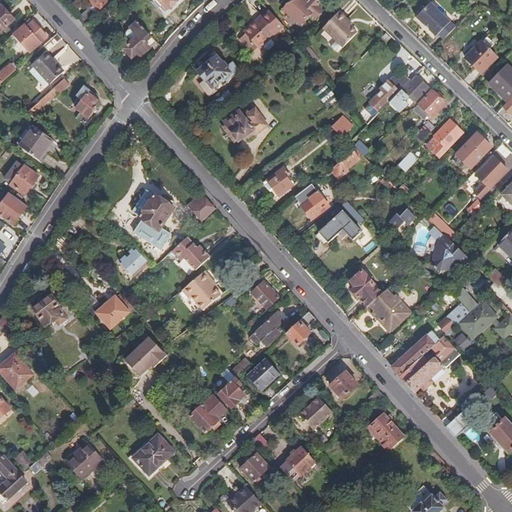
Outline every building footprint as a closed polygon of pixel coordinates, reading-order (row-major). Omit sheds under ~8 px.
[(89,8),(77,18),(85,26),(107,7),(109,5),(105,0),(88,0),(94,6),(91,9),(89,8)] [(175,1),(175,0),(157,0),(167,11),(176,3),(175,1)] [(317,6),(319,3),(316,0),(291,0),(283,9),(299,24),(310,13),(316,17),(322,11),(317,6)] [(443,40),(457,26),(431,1),(416,18),(424,26),(425,24),(429,28),(427,29),(435,37),(438,34),(443,40)] [(0,8),(0,33),(15,20),(2,6),(0,8)] [(283,26),(270,11),(263,18),(257,23),(256,21),(244,33),(245,34),(240,39),(249,49),(255,44),(258,47),(259,49),(262,46),(270,38),(283,26)] [(339,11),(323,28),(335,40),(330,45),(337,52),(357,32),(349,25),(345,21),(347,19),(339,11)] [(32,22),(30,19),(14,34),(31,53),(48,37),(43,32),(43,31),(33,21),(32,22)] [(141,57),(157,43),(139,23),(126,34),(133,42),(125,49),(133,58),(138,54),(141,57)] [(275,44),(270,38),(262,46),(267,51),(275,44)] [(481,73),(497,57),(481,41),(465,57),(481,73)] [(252,52),(258,47),(255,44),(249,49),(252,52)] [(316,64),(321,60),(307,44),(303,48),(316,64)] [(63,71),(46,52),(33,65),(49,83),(63,71)] [(226,66),(218,55),(202,68),(207,77),(210,76),(216,84),(224,79),(228,81),(234,73),(240,68),(233,60),(226,66)] [(413,74),(417,69),(408,60),(404,64),(413,74)] [(265,65),(270,70),(274,67),(270,61),(265,65)] [(0,85),(17,70),(11,63),(0,72),(0,85)] [(511,97),(511,70),(507,66),(489,84),(508,102),(511,97)] [(389,101),(399,91),(410,80),(399,69),(379,89),(381,90),(369,103),(371,105),(379,112),(389,101)] [(413,102),(428,88),(416,76),(401,90),(404,94),(413,102)] [(69,85),(64,79),(55,88),(58,93),(60,94),(69,85)] [(325,83),(314,92),(328,108),(338,99),(325,83)] [(76,109),(89,119),(100,103),(88,95),(90,91),(84,87),(76,96),(79,99),(77,102),(80,105),(76,109)] [(55,88),(27,114),(32,117),(58,93),(55,88)] [(432,117),(445,104),(431,90),(418,103),(419,104),(429,114),(432,117)] [(403,95),(399,91),(389,101),(393,106),(401,97),(403,95)] [(413,102),(404,94),(403,95),(401,97),(411,107),(414,103),(413,102)] [(511,97),(508,102),(503,107),(511,115),(511,114),(511,97)] [(429,114),(419,104),(413,110),(423,121),(429,114)] [(379,112),(371,105),(365,110),(373,117),(379,112)] [(226,120),(227,122),(240,139),(254,128),(256,131),(268,122),(256,106),(250,110),(248,108),(245,111),(250,117),(247,118),(239,107),(233,111),(234,113),(226,120)] [(342,115),(337,120),(347,130),(352,125),(342,115)] [(337,120),(331,126),(341,136),(347,130),(337,120)] [(435,135),(435,136),(442,142),(433,151),(439,156),(462,132),(450,120),(435,135)] [(240,139),(227,122),(223,125),(236,142),(240,139)] [(421,140),(431,130),(424,124),(415,135),(421,140)] [(39,160),(53,141),(34,126),(20,147),(39,160)] [(472,169),(493,148),(478,134),(457,155),(472,169)] [(442,142),(435,136),(427,145),(433,151),(442,142)] [(353,151),(330,169),(338,178),(344,173),(343,171),(359,158),(353,151)] [(399,163),(398,164),(406,172),(418,159),(410,151),(399,163)] [(398,164),(399,163),(389,155),(383,162),(385,163),(386,162),(393,169),(398,164)] [(484,182),(475,192),(481,197),(508,170),(494,157),(477,175),(484,182)] [(375,174),(379,171),(378,171),(372,165),(365,158),(363,160),(370,166),(369,167),(375,174)] [(385,177),(393,169),(386,162),(385,163),(380,168),(378,171),(379,171),(384,177),(385,177)] [(26,195),(39,176),(24,166),(23,168),(17,163),(5,179),(12,184),(11,185),(26,195)] [(378,171),(380,168),(374,163),(372,165),(378,171)] [(285,176),(288,174),(283,168),(263,183),(270,192),(273,190),(278,196),(292,185),(285,176)] [(385,177),(384,177),(380,182),(385,187),(390,182),(385,177)] [(312,183),(295,196),(312,218),(329,205),(312,183)] [(511,204),(511,183),(501,194),(511,204)] [(403,184),(398,190),(407,198),(412,193),(403,184)] [(27,206),(9,193),(3,201),(2,200),(0,202),(0,214),(14,225),(27,206)] [(146,193),(133,214),(140,219),(139,220),(143,222),(135,233),(162,250),(171,236),(161,229),(174,209),(154,196),(153,197),(146,193)] [(412,193),(407,198),(413,204),(418,199),(412,193)] [(203,195),(189,208),(203,224),(217,210),(203,195)] [(407,209),(405,212),(404,213),(400,210),(389,222),(397,230),(405,222),(408,225),(416,217),(407,209)] [(353,241),(363,232),(342,211),(319,233),(328,244),(343,230),(353,241)] [(435,214),(430,220),(438,228),(444,222),(435,214)] [(440,241),(443,237),(434,228),(434,227),(424,218),(420,221),(430,231),(430,234),(438,241),(440,241)] [(511,227),(498,243),(511,256),(511,227)] [(0,232),(0,239),(8,244),(13,236),(2,229),(0,232)] [(462,263),(468,256),(450,238),(445,235),(443,237),(440,241),(438,241),(432,263),(430,264),(439,273),(441,271),(453,267),(462,264),(462,263)] [(194,244),(188,238),(172,252),(182,262),(185,259),(196,272),(210,258),(200,247),(197,249),(193,245),(194,244)] [(149,264),(135,249),(119,263),(133,279),(149,264)] [(455,272),(462,264),(453,267),(455,272)] [(489,276),(499,286),(505,280),(496,270),(489,276)] [(205,272),(182,291),(189,298),(189,299),(191,297),(203,311),(221,296),(214,288),(209,282),(212,280),(205,272)] [(359,298),(368,307),(378,297),(370,289),(374,285),(361,272),(350,283),(355,289),(351,292),(358,300),(359,298)] [(263,283),(258,278),(247,286),(267,309),(279,298),(264,282),(263,283)] [(368,307),(367,308),(378,320),(380,318),(383,321),(383,326),(390,333),(408,316),(403,310),(407,307),(395,295),(394,297),(387,289),(378,297),(368,307)] [(189,298),(182,291),(177,295),(184,303),(189,298)] [(239,292),(230,299),(232,302),(241,296),(239,292)] [(130,314),(134,309),(124,298),(122,296),(118,300),(130,314)] [(59,327),(68,321),(58,308),(59,307),(52,297),(33,312),(46,328),(55,321),(59,327)] [(79,303),(86,310),(92,305),(85,298),(79,303)] [(102,310),(97,315),(111,331),(130,314),(118,300),(115,298),(109,304),(106,301),(100,307),(102,310)] [(233,303),(232,302),(230,299),(224,303),(228,308),(233,303)] [(484,301),(470,313),(460,322),(472,334),(475,337),(494,320),(498,318),(498,316),(484,301)] [(86,310),(93,319),(97,315),(102,310),(100,307),(96,303),(92,305),(86,310)] [(470,313),(462,305),(447,317),(437,325),(446,335),(460,322),(470,313)] [(408,316),(412,313),(407,307),(403,310),(408,316)] [(258,338),(261,341),(266,347),(280,334),(275,329),(285,320),(278,312),(250,338),(253,342),(258,338)] [(306,328),(315,319),(309,312),(286,334),(297,347),(311,334),(306,328)] [(6,313),(0,323),(0,328),(8,337),(19,328),(6,313)] [(506,338),(511,332),(511,315),(503,324),(499,327),(498,329),(506,338)] [(494,320),(499,327),(503,324),(498,318),(494,320)] [(102,332),(107,339),(111,335),(106,330),(102,332)] [(431,333),(392,368),(401,377),(416,363),(425,354),(433,348),(439,341),(431,333)] [(456,340),(463,348),(470,341),(468,338),(464,333),(456,340)] [(478,339),(475,337),(472,334),(468,338),(470,341),(463,348),(466,350),(478,339)] [(445,336),(439,341),(433,348),(438,355),(431,361),(415,375),(407,384),(415,393),(421,388),(424,391),(433,384),(430,379),(442,368),(446,369),(462,354),(445,336)] [(151,364),(153,366),(154,367),(166,356),(150,338),(125,360),(139,376),(149,366),(151,364)] [(19,350),(24,355),(29,352),(23,346),(19,350)] [(102,363),(110,361),(107,346),(102,347),(100,349),(102,363)] [(438,355),(433,348),(425,354),(431,361),(438,355)] [(33,375),(15,355),(0,368),(0,371),(16,390),(33,375)] [(238,378),(252,365),(245,359),(233,371),(238,378)] [(259,392),(278,375),(265,361),(247,379),(259,392)] [(182,362),(175,368),(180,374),(187,367),(182,362)] [(416,363),(401,377),(407,384),(415,375),(413,372),(419,366),(416,363)] [(187,367),(180,374),(179,375),(200,397),(203,395),(205,398),(211,393),(187,367)] [(223,376),(230,384),(236,378),(229,371),(223,376)] [(330,386),(343,399),(358,386),(345,372),(330,386)] [(281,378),(278,375),(259,392),(262,395),(281,378)] [(237,389),(242,385),(237,379),(236,378),(230,384),(218,394),(231,409),(244,396),(237,389)] [(368,399),(374,404),(384,396),(378,390),(368,399)] [(0,418),(11,409),(0,396),(0,418)] [(216,419),(226,410),(214,396),(208,401),(190,417),(205,434),(218,422),(216,419)] [(314,430),(333,413),(318,397),(311,404),(312,405),(308,409),(307,408),(299,415),(314,430)] [(444,416),(450,423),(459,414),(453,407),(444,416)] [(450,423),(446,427),(456,438),(474,422),(464,411),(459,414),(450,423)] [(383,413),(367,427),(389,451),(404,438),(383,413)] [(508,453),(511,450),(511,424),(507,418),(504,421),(497,413),(488,422),(494,429),(490,433),(508,453)] [(255,438),(265,449),(270,444),(261,433),(255,438)] [(133,458),(149,475),(174,452),(158,435),(133,458)] [(68,462),(84,479),(104,461),(88,444),(68,462)] [(288,460),(301,475),(316,461),(302,447),(288,460)] [(439,470),(446,464),(432,449),(424,456),(431,464),(433,463),(439,470)] [(23,452),(14,459),(25,472),(30,468),(34,464),(23,452)] [(43,456),(48,461),(51,459),(47,453),(43,456)] [(262,474),(269,468),(256,455),(240,470),(252,483),(260,476),(263,479),(265,477),(262,474)] [(0,492),(7,501),(27,483),(4,456),(0,459),(0,468),(10,480),(0,488),(0,492)] [(40,469),(48,461),(43,456),(35,463),(40,469)] [(296,479),(301,475),(288,460),(283,466),(296,479)] [(35,474),(40,469),(35,463),(34,464),(30,468),(35,474)] [(234,511),(250,511),(260,503),(246,487),(228,504),(234,511)] [(438,511),(444,507),(441,505),(447,499),(439,491),(434,497),(431,493),(411,511),(438,511)] [(11,511),(33,511),(33,502),(12,502),(11,511)]
